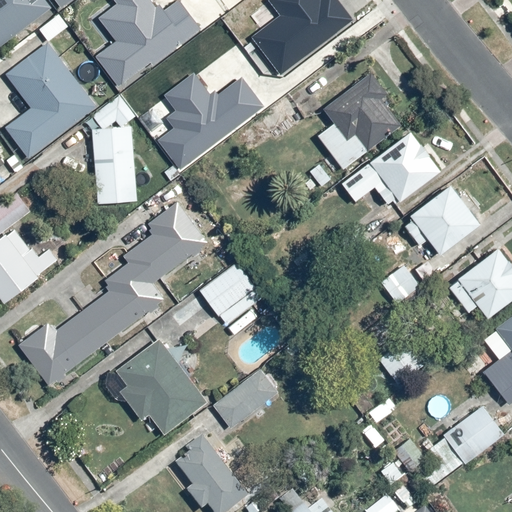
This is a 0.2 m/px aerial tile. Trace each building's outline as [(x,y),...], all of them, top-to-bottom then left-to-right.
[(0,0),(0,46),(50,7),(43,0),(0,0)] [(113,42),(95,56),(119,85),(149,61),(152,64),(200,25),(179,0),(172,0),(159,11),(149,0),(112,0),(115,4),(95,20),(113,42)] [(319,0),(320,0),(319,0),(272,0),(284,16),(256,37),(280,70),(348,19),(334,0),(319,0)] [(77,38),(59,13),(40,27),(49,39),(62,30),(70,43),(77,38)] [(20,147),(27,157),(95,106),(47,41),(4,73),(31,108),(5,127),(19,146),(20,147)] [(217,93),(196,65),(158,94),(170,110),(147,127),(181,173),(269,106),(244,73),(217,93)] [(338,171),(341,168),(366,150),(390,132),(400,125),(386,106),(381,98),(387,93),(373,75),(350,92),(348,89),(327,104),(339,119),(333,123),(317,135),(330,153),(309,169),(322,188),(340,174),(338,171)] [(136,201),(130,126),(91,129),(97,204),(136,201)] [(438,171),(408,131),(340,183),(354,201),(374,186),(390,207),(438,171)] [(15,151),(3,160),(0,156),(0,167),(6,164),(8,162),(16,173),(26,166),(15,151)] [(409,215),(415,223),(407,229),(431,260),(439,254),(479,223),(449,185),(409,215)] [(0,207),(0,236),(1,237),(0,237),(0,300),(3,304),(57,259),(48,247),(35,257),(11,228),(31,212),(16,194),(0,207)] [(48,321),(18,343),(50,387),(165,302),(152,284),(207,243),(177,202),(146,225),(151,233),(122,255),(128,263),(106,280),(112,288),(55,330),(48,321)] [(511,298),(511,267),(498,248),(448,285),(467,311),(476,304),(486,317),(511,298)] [(421,281),(405,261),(380,282),(396,302),(421,281)] [(201,289),(226,324),(261,298),(235,264),(201,289)] [(511,313),(494,328),(510,349),(482,370),(508,404),(511,400),(511,313)] [(403,335),(377,356),(400,384),(426,363),(403,335)] [(126,386),(119,392),(141,420),(147,415),(163,435),(205,402),(157,339),(120,368),(115,372),(126,386)] [(193,436),(220,415),(230,427),(277,391),(260,369),(213,405),(185,426),(193,436)] [(408,400),(398,387),(367,412),(377,425),(408,400)] [(481,405),(421,451),(409,435),(394,447),(426,490),(427,491),(503,434),(481,405)] [(225,511),(247,495),(207,443),(177,465),(192,485),(186,489),(200,507),(206,503),(212,511),(225,511)] [(391,459),(377,468),(389,485),(403,476),(391,459)] [(299,511),(331,511),(320,497),(299,511)]
